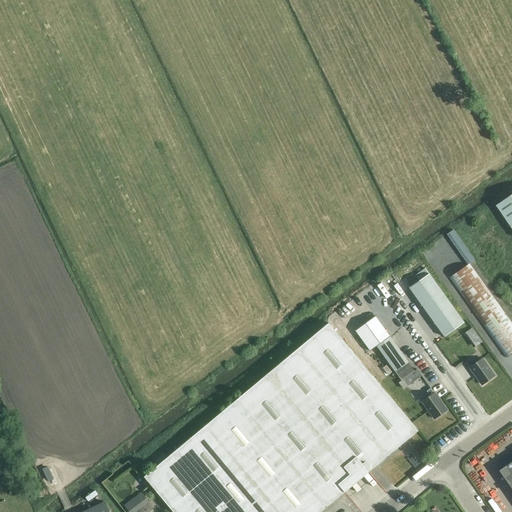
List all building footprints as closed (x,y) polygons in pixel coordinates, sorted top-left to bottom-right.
[(511,194),(500,203),(496,206),(511,229),(511,194)] [(511,324),(469,265),(450,278),(506,358),(511,354),(511,324)] [(409,288),(444,337),(464,323),(425,268),(416,275),(420,281),(409,288)] [(372,292),(390,312),(396,307),(379,286),(372,292)] [(173,511),(320,511),(418,431),(329,323),(144,477),(173,511)] [(389,337),(376,346),(395,372),(401,380),(414,371),(408,363),(389,337)] [(470,368),(482,385),(494,376),(482,359),(474,365),(471,360),(467,363),(470,367),(470,368)] [(406,378),(398,383),(403,390),(410,384),(406,378)] [(434,419),(447,410),(434,393),(430,389),(426,391),(430,396),(422,402),(434,419)] [(511,461),(499,471),(511,490),(511,461)] [(124,505),(129,511),(134,511),(148,502),(141,492),(124,505)] [(81,511),(108,511),(104,501),(81,511)]
